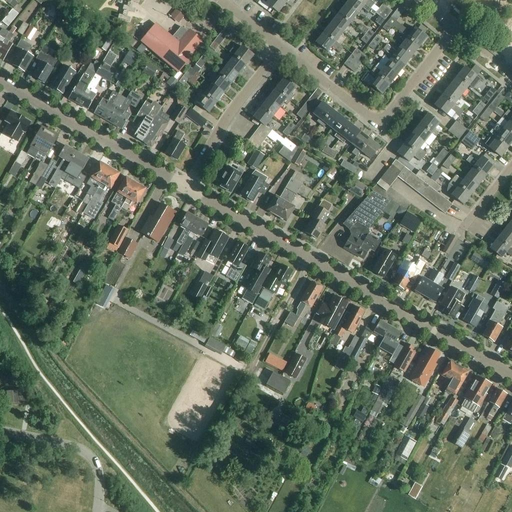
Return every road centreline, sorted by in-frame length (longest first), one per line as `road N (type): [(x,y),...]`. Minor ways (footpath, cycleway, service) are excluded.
road 1 (tertiary): [(511,376),(186,187)]
road 2 (residential): [(280,49),(380,121),(456,28)]
road 3 (tertiary): [(186,187),(0,80)]
road 4 (residential): [(280,49),(186,187)]
road 5 (residential): [(0,430),(90,456),(99,471),(97,511)]
